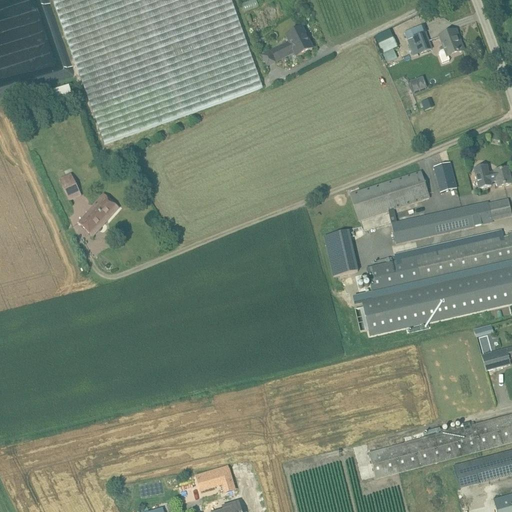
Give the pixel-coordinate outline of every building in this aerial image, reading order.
[(52,0),(104,145),(263,89),(231,0),(52,0)] [(302,29),(293,33),(286,36),(290,43),(283,47),(282,46),(271,52),(276,62),(288,56),(287,55),(294,51),(297,58),(312,50),(302,29)] [(456,31),(447,35),(440,37),(445,50),(442,51),(441,52),(439,53),(439,55),(439,57),(442,64),(449,61),(449,62),(448,58),(464,52),(456,31)] [(426,34),(413,39),(407,41),(413,57),(432,50),(426,34)] [(397,59),(393,50),(396,48),(392,38),(377,45),(386,64),(397,59)] [(48,106),(71,101),(68,88),(45,92),(48,106)] [(457,189),(450,164),(433,169),(440,194),(457,189)] [(494,173),(495,174),(489,175),(487,167),(474,170),(478,190),(492,187),(491,183),(496,182),(498,189),(511,185),(508,170),(494,173)] [(388,212),(391,225),(397,224),(394,210),(429,199),(421,172),(350,195),(359,222),(388,212)] [(59,180),(70,202),(81,197),(70,174),(59,180)] [(119,209),(111,202),(103,195),(79,223),(93,238),(119,209)] [(488,203),(397,224),(391,225),(396,245),(492,223),(492,222),(511,217),(508,201),(488,205),(488,203)] [(421,283),(511,262),(511,233),(507,234),(508,237),(503,238),(502,231),(394,255),(396,263),(366,269),(367,273),(371,290),(372,294),(421,283)] [(358,272),(349,232),(324,238),(333,278),(358,272)] [(355,304),(362,302),(511,267),(511,262),(421,283),(372,294),(360,296),(353,298),(355,303),(355,304)] [(511,267),(362,302),(363,308),(368,331),(369,336),(430,321),(511,302),(511,267)] [(475,338),(492,334),(490,326),(473,331),(475,338)] [(511,360),(511,348),(482,357),(486,372),(510,366),(509,361),(511,360)] [(441,435),(369,454),(375,477),(376,479),(376,480),(395,475),(399,473),(451,460),(511,443),(511,415),(470,427),(469,423),(459,426),(460,429),(441,435)] [(424,439),(441,435),(439,429),(423,433),(424,439)] [(511,450),(452,464),(457,488),(511,476),(511,450)] [(228,467),(196,477),(201,492),(223,486),(225,494),(235,491),(228,467)] [(118,488),(120,501),(140,497),(138,484),(118,488)] [(511,511),(511,495),(493,500),(496,511),(511,511)] [(240,511),(238,503),(223,508),(224,511),(223,511),(240,511)]
